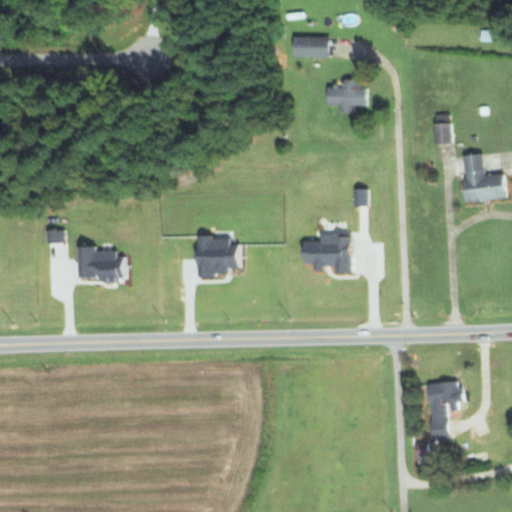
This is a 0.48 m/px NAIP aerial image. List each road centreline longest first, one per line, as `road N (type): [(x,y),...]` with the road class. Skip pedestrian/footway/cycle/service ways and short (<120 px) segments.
road 1 (primary): [(0,345),(511,330)]
road 2 (residential): [(142,56),(0,62)]
